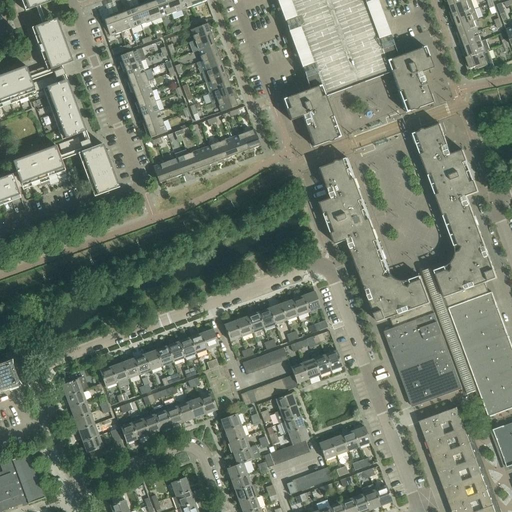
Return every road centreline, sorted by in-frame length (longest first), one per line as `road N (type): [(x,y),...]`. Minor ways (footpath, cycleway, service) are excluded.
road 1 (residential): [(76,485),(32,369),(326,263)]
road 2 (residential): [(0,233),(142,189),(70,5)]
road 3 (residential): [(417,511),(326,263)]
road 4 (residential): [(223,511),(201,453),(183,446),(76,485)]
